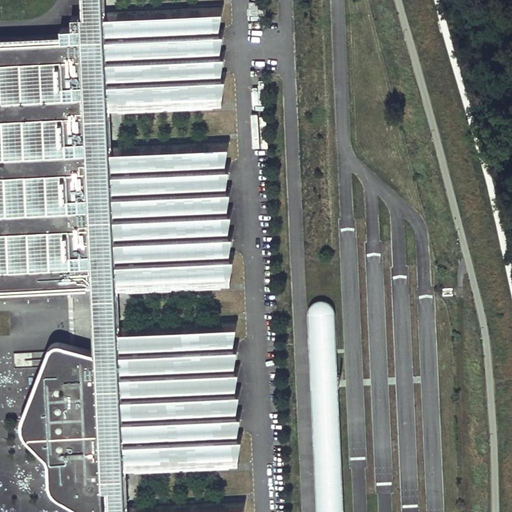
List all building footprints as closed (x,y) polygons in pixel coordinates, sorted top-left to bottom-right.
[(119,324),(118,289),(113,289),(106,144),(111,144),(110,109),(105,109),(100,9),(105,9),(104,0),(83,0),(84,15),(80,15),(92,283),(95,353),(96,356),(102,482),(101,482),(101,486),(102,486),(109,486),(109,511),(122,511),(123,504),(128,504),(126,469),(121,469),(115,324),(119,324)] [(110,109),(221,104),(222,104),(222,103),(222,99),(227,71),(222,71),(226,49),(221,49),(225,26),(220,26),(224,4),(105,9),(100,9),(105,109),(110,109)] [(0,286),(92,283),(80,15),(71,15),(72,27),(60,27),(61,34),(0,36),(0,61),(61,58),(63,90),(0,93),(0,117),(64,114),(65,147),(0,149),(0,173),(66,170),(68,203),(0,205),(0,229),(69,227),(70,259),(0,261),(0,286)] [(118,289),(229,284),(230,283),(230,282),(230,279),(235,251),(230,251),(234,228),(229,228),(233,206),(228,206),(232,183),(227,183),(231,161),(226,161),(230,138),(111,144),(106,144),(113,289),(118,289)] [(316,511),(343,511),(334,309),(333,307),(332,304),(330,302),(327,300),(324,299),(321,298),(318,299),(314,300),(311,303),(309,306),(308,310),(316,511)] [(126,469),(238,464),(238,463),(238,459),(243,431),(238,431),(242,408),(237,409),(241,386),(236,386),(240,364),(235,364),(239,341),(234,341),(238,319),(119,324),(115,324),(121,469),(126,469)] [(66,444),(62,371),(79,370),(79,364),(87,364),(87,357),(96,356),(95,353),(60,343),(57,343),(53,345),(51,348),(25,415),(23,421),(23,426),(25,431),(29,436),(32,440),(40,447),(48,455),(49,459),(52,486),(55,490),(59,493),(90,511),(102,511),(102,486),(101,486),(101,482),(76,483),(74,444),(66,444)] [(16,366),(29,365),(28,352),(15,353),(16,366)] [(102,482),(96,356),(87,357),(87,364),(79,364),(79,370),(62,371),(66,444),(74,444),(76,483),(101,482),(102,482)] [(376,485),(389,484),(389,475),(376,475),(376,485)] [(243,511),(246,499),(128,504),(123,504),(122,511),(243,511)]
